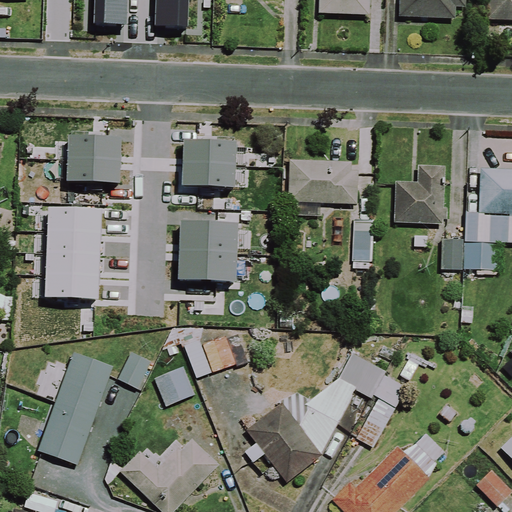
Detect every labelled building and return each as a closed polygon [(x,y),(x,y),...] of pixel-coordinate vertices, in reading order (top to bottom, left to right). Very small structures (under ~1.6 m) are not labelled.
[(366,19),(366,0),(317,0),(317,17),(366,19)] [(461,24),(462,0),(398,0),(397,20),(461,24)] [(511,0),(486,0),(485,23),(511,23),(511,0)] [(0,40),(8,41),(34,43),(35,27),(9,25),(8,32),(0,31),(0,40)] [(24,152),(21,207),(68,210),(67,231),(81,232),(84,177),(68,176),(69,155),(24,152)] [(333,206),(349,207),(348,224),(372,225),(373,187),(356,186),(356,173),(348,172),(348,166),(289,163),(287,204),(333,206)] [(443,170),(418,169),(417,186),(394,185),(392,226),(440,228),(443,170)] [(238,172),(237,183),(202,181),(200,221),(246,223),(246,230),(262,231),(264,197),(266,197),(267,173),(238,172)] [(511,173),(479,172),(477,216),(465,215),(464,244),(440,243),(440,272),(494,274),(495,247),(511,247),(511,173)] [(144,174),(143,178),(113,177),(111,218),(137,219),(137,223),(146,224),(147,220),(171,221),(172,179),(159,179),(159,175),(144,174)] [(245,233),(229,233),(229,250),(245,251),(245,233)] [(371,236),(352,235),(351,263),(369,264),(371,236)] [(187,245),(166,243),(163,273),(184,275),(187,245)] [(97,247),(78,247),(77,277),(97,277),(97,247)] [(277,248),(255,247),(254,275),(275,277),(277,248)] [(169,360),(185,355),(195,381),(210,376),(199,348),(203,331),(172,330),(151,343),(169,360)] [(149,365),(128,354),(114,381),(135,392),(149,365)] [(64,376),(57,373),(46,402),(54,405),(36,453),(76,468),(112,369),(72,355),(64,376)] [(320,456),(338,425),(355,391),(370,400),(383,379),(385,375),(352,355),(337,380),(303,407),(291,392),(241,432),(253,447),(242,455),(251,468),(263,458),(284,484),(320,456)] [(421,366),(409,359),(397,378),(409,385),(421,366)] [(192,398),(181,370),(153,380),(164,409),(192,398)] [(383,379),(370,400),(375,403),(352,440),(369,450),(391,413),(404,391),(383,379)] [(446,457),(423,435),(402,457),(392,448),(333,507),(338,511),(397,511),(421,488),(418,486),(446,457)] [(511,437),(499,451),(511,463),(511,437)] [(174,511),(216,469),(187,441),(156,473),(138,455),(119,475),(157,511),(174,511)] [(510,495),(487,471),(472,486),(495,509),(510,495)]
